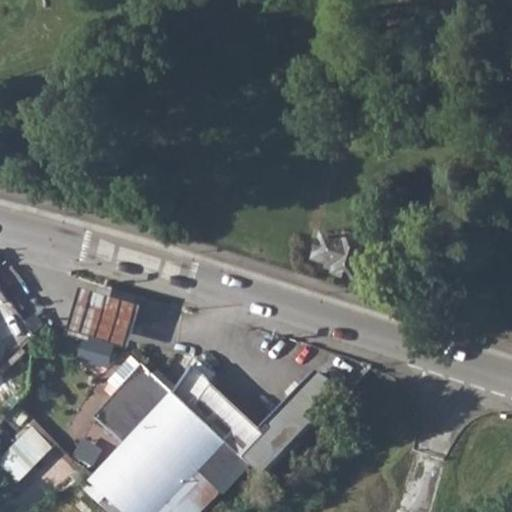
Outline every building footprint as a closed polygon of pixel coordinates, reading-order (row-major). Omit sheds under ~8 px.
[(351,275),(357,276),(367,237),(347,231),(347,233),(344,232),(337,230),(337,234),(324,231),(316,257),(328,260),(327,265),(335,268),(335,270),(351,275)] [(66,333),(83,337),(113,345),(126,348),(139,298),(79,282),(66,333)] [(77,358),(91,362),(94,353),(109,358),(113,345),(83,337),(77,358)] [(118,392),(95,417),(123,445),(102,467),(148,511),(163,511),(199,473),(217,489),(242,460),(193,412),(211,385),(209,370),(196,363),(173,396),(132,358),(109,383),(118,392)] [(266,435),(242,460),(259,476),(301,436),(322,416),(328,410),(305,386),(260,430),(266,435)] [(1,461),(26,481),(57,443),(32,423),(1,461)] [(89,440),(78,453),(91,464),(102,451),(89,440)]
